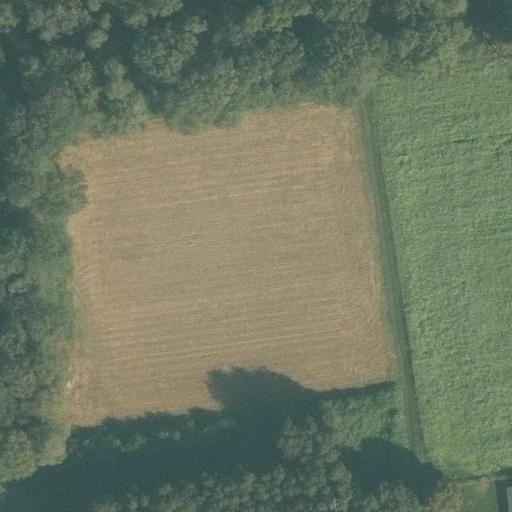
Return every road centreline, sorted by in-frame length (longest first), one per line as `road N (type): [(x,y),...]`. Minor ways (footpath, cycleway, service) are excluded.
road 1 (track): [(365,76),(422,511)]
road 2 (track): [(0,127),(365,76)]
